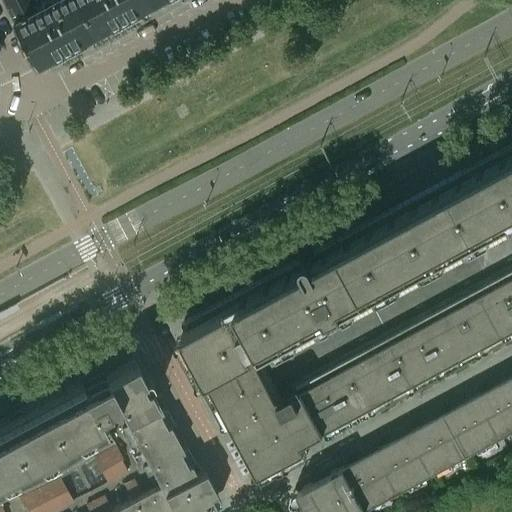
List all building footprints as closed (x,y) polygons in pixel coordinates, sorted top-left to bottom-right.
[(37,0),(12,0),(18,11),(37,0)] [(106,22),(94,0),(37,0),(18,11),(40,58),(106,22)] [(94,0),(106,22),(147,0),(94,0)] [(511,152),(315,259),(313,254),(312,253),(311,253),(311,252),(309,251),(308,251),(306,251),(305,252),(304,252),(303,253),(303,254),(302,255),(302,256),(302,257),(302,258),(302,259),(303,260),(305,264),(223,309),(222,308),(220,309),(218,310),(218,312),(209,317),(207,316),(204,318),(203,320),(182,331),(190,346),(190,347),(192,351),(193,351),(258,472),(305,447),(301,441),(511,327),(511,152)] [(0,415),(0,511),(4,511),(0,504),(0,498),(15,491),(22,505),(25,503),(29,511),(49,511),(72,500),(58,474),(93,455),(107,481),(127,470),(120,457),(121,456),(97,412),(108,406),(105,400),(114,395),(123,412),(154,396),(146,381),(142,383),(138,376),(142,374),(133,357),(83,385),(77,374),(0,415)] [(511,427),(511,373),(478,391),(481,397),(502,433),(511,427)] [(502,433),(481,397),(478,391),(444,410),(447,416),(467,452),(502,433)] [(154,396),(123,412),(121,413),(127,424),(121,427),(131,446),(137,443),(142,453),(175,435),(154,396)] [(467,452),(447,416),(444,410),(409,429),(412,434),(433,470),(467,452)] [(433,470),(412,434),(409,429),(376,447),(379,452),(399,489),(433,470)] [(175,435),(142,453),(148,463),(142,466),(152,484),(157,481),(158,482),(162,490),(195,472),(175,435)] [(399,489),(379,452),(376,447),(343,464),(346,470),(366,507),(367,506),(399,489)] [(366,507),(346,470),(343,464),(292,492),(303,511),(370,511),(367,506),(366,507)] [(203,468),(195,472),(162,490),(158,482),(141,491),(142,492),(141,493),(144,499),(146,498),(148,503),(147,504),(151,511),(197,511),(214,503),(208,492),(214,489),(203,468)] [(151,511),(147,504),(148,503),(146,498),(144,499),(141,493),(142,492),(141,491),(140,491),(133,478),(123,483),(130,496),(110,507),(103,494),(85,504),(89,511),(151,511)]
